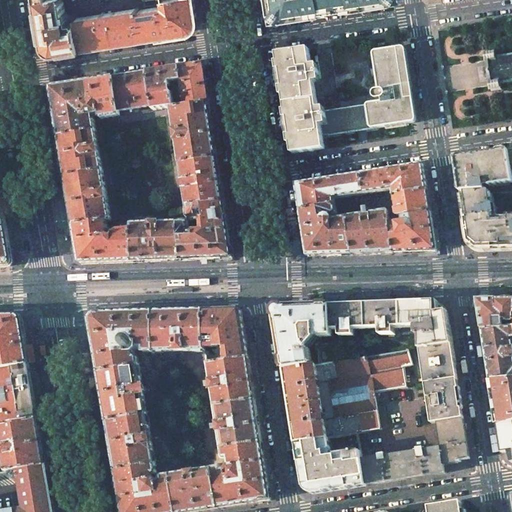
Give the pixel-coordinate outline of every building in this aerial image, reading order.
[(36,0),(43,39),(44,39),(45,44),(55,51),(60,51),(82,48),(78,23),(77,23),(77,18),(75,18),(75,24),(69,24),(69,22),(67,22),(66,19),(68,18),(68,15),(66,15),(63,0),(36,0)] [(141,38),(173,33),(184,32),(183,31),(188,30),(196,20),(195,15),(196,15),(193,0),(164,0),(166,6),(139,10),(139,8),(136,9),(141,38)] [(269,0),(270,5),(285,17),(386,1),(387,0),(269,0)] [(102,45),(111,44),(111,43),(141,38),(136,9),(77,18),(77,23),(78,23),(82,48),(102,45)] [(323,136),(365,129),(416,121),(412,99),(405,100),(397,50),(375,53),(381,89),(376,90),(375,91),(374,93),(373,95),(374,97),(376,99),(378,99),(382,98),(383,103),(326,111),(326,114),(320,115),(314,77),(318,77),(320,75),(320,74),(319,72),(318,71),(313,72),(310,49),(288,52),(279,65),(292,147),(304,153),(325,149),(323,136)] [(511,56),(497,58),(497,53),(486,55),(486,61),(487,63),(488,62),(489,68),(483,69),(484,74),(485,79),(490,78),(491,83),(490,83),(490,85),(491,91),(502,90),(502,84),(511,82),(511,56)] [(204,64),(180,68),(182,80),(182,85),(180,85),(180,87),(183,87),(185,100),(174,101),(175,107),(175,109),(211,104),(204,64)] [(173,95),(171,82),(176,81),(182,80),(180,68),(149,72),(154,111),(172,108),(175,107),(174,101),(173,95)] [(115,78),(121,116),(154,111),(149,72),(115,78)] [(115,78),(52,87),(52,88),(51,88),(60,138),(97,131),(95,116),(98,115),(99,118),(101,118),(102,119),(121,116),(115,78)] [(172,108),(181,164),(218,158),(210,105),(211,104),(175,109),(175,107),(172,108)] [(104,171),(97,131),(60,138),(66,178),(104,171)] [(511,163),(510,151),(457,160),(462,193),(490,191),(494,191),(494,195),(510,194),(511,193),(511,163)] [(181,164),(188,208),(225,202),(219,158),(218,158),(181,164)] [(424,165),(362,175),(365,195),(394,190),(395,196),(395,197),(428,191),(429,191),(428,185),(427,185),(424,165)] [(66,178),(74,225),(112,219),(104,171),(66,178)] [(336,200),(365,195),(362,175),(298,185),(301,205),(300,205),(302,211),(337,206),(336,200)] [(428,191),(395,197),(396,197),(398,210),(389,211),(391,219),(432,212),(428,191)] [(490,191),(462,193),(470,244),(479,251),(511,250),(511,219),(510,220),(510,222),(495,223),(494,219),(498,218),(495,204),(492,205),(490,191)] [(0,266),(8,267),(11,266),(12,265),(13,264),(13,261),(2,197),(1,196),(0,196),(0,266)] [(205,233),(230,231),(225,202),(188,208),(189,219),(192,223),(204,222),(205,232),(205,233)] [(337,206),(302,211),(309,255),(309,256),(328,256),(328,257),(336,256),(354,256),(348,218),(334,220),(335,218),(334,216),(337,216),(338,214),(337,206)] [(371,255),(378,254),(395,253),(390,219),(391,219),(389,211),(348,218),(354,256),(371,254),(371,255)] [(390,219),(395,253),(418,253),(439,253),(432,212),(391,219),(390,219)] [(112,219),(74,225),(77,242),(81,263),(82,264),(135,262),(133,225),(134,225),(133,217),(123,218),(125,229),(119,230),(117,219),(112,220),(112,219)] [(232,245),(230,231),(205,233),(205,232),(192,232),(191,225),(189,222),(180,223),(181,260),(183,261),(200,260),(234,259),(232,245)] [(180,223),(134,225),(133,225),(135,262),(159,261),(181,260),(180,223)] [(511,327),(511,299),(479,301),(483,329),(503,328),(511,327)] [(436,302),(402,303),(403,328),(403,335),(418,334),(418,336),(420,335),(421,349),(453,344),(448,311),(436,302)] [(402,303),(367,304),(368,330),(381,329),(381,336),(396,335),(396,328),(403,328),(402,303)] [(367,304),(332,306),(333,331),(341,331),(341,337),(355,337),(355,330),(368,330),(367,304)] [(307,347),(306,339),(319,338),(319,345),(317,345),(318,365),(335,362),(333,331),(332,306),(306,307),(279,308),(275,312),(285,370),(313,365),(311,350),(307,347)] [(220,344),(225,344),(226,351),(222,352),(224,362),(249,358),(246,337),(243,317),(241,318),(234,311),(234,310),(206,311),(206,348),(220,348),(220,344)] [(155,352),(206,351),(206,348),(206,311),(154,312),(155,352)] [(96,314),(91,319),(100,373),(139,366),(138,359),(137,357),(135,357),(135,353),(138,349),(142,349),(143,351),(145,352),(155,352),(154,312),(96,314)] [(30,364),(23,321),(21,318),(20,317),(17,316),(0,316),(0,369),(13,367),(30,364)] [(511,327),(503,328),(483,329),(491,380),(511,379),(511,327)] [(453,344),(421,349),(426,385),(459,379),(453,344)] [(409,352),(370,357),(376,392),(400,389),(408,387),(405,368),(413,365),(409,352)] [(318,365),(316,365),(323,402),(375,394),(375,393),(376,393),(376,392),(370,357),(335,363),(335,362),(318,365)] [(256,401),(249,358),(224,362),(209,364),(216,407),(256,401)] [(0,426),(22,423),(39,420),(35,392),(30,364),(13,367),(0,369),(0,426)] [(285,370),(291,407),(323,402),(316,365),(313,365),(285,370)] [(100,373),(108,422),(148,415),(139,366),(100,373)] [(459,379),(426,385),(432,423),(438,423),(464,418),(459,379)] [(511,422),(511,379),(491,380),(499,424),(511,422)] [(375,394),(323,402),(329,438),(330,438),(334,437),(357,433),(381,428),(375,394)] [(262,443),(256,401),(216,407),(223,449),(262,443)] [(329,438),(323,402),(291,407),(297,444),(329,438)] [(148,415),(108,422),(117,471),(156,465),(148,415)] [(441,447),(428,449),(433,475),(446,473),(444,466),(458,463),(458,462),(462,462),(461,460),(470,459),(464,418),(438,423),(441,447)] [(0,426),(0,428),(8,473),(13,472),(16,471),(20,471),(47,466),(39,420),(22,423),(0,426)] [(511,422),(499,424),(503,453),(511,451),(511,422)] [(329,438),(297,444),(304,486),(314,494),(340,490),(367,485),(362,459),(361,452),(357,433),(334,437),(336,447),(356,444),(358,452),(339,455),(338,452),(336,452),(336,455),(336,456),(333,457),(330,438),(329,438)] [(262,443),(223,449),(224,458),(225,460),(229,460),(230,467),(228,470),(224,471),(224,470),(223,468),(221,468),(213,469),(220,508),(270,501),(271,500),(271,499),(262,443)] [(418,451),(396,454),(400,480),(433,475),(428,449),(425,450),(425,448),(418,449),(418,451)] [(362,459),(367,485),(400,480),(396,454),(386,456),(386,454),(379,455),(380,457),(362,459)] [(156,465),(117,471),(123,511),(177,511),(172,475),(164,476),(162,478),(162,481),(158,482),(155,479),(154,476),(157,474),(158,473),(156,465)] [(26,510),(7,511),(0,511),(0,481),(14,479),(13,472),(8,473),(0,473),(0,511),(54,511),(47,466),(20,471),(21,478),(26,510)] [(56,466),(49,467),(51,478),(58,477),(56,466)] [(196,511),(220,508),(213,469),(172,475),(177,511),(196,511)] [(16,471),(13,472),(14,479),(17,479),(21,478),(20,471),(16,471)] [(463,511),(462,502),(430,507),(430,511),(463,511)]
